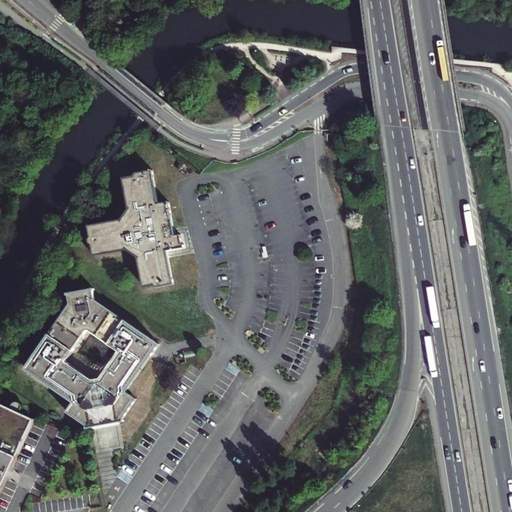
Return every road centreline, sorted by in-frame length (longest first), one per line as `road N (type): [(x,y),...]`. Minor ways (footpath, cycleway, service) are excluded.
road 1 (motorway): [(506,511),(426,0)]
road 2 (motorway): [(401,126),(413,323),(409,393),(385,453),(329,511)]
road 3 (motorway): [(401,126),(461,511)]
road 4 (tertiary): [(511,102),(472,77),(355,68),(246,134),(193,134)]
road 5 (tertiary): [(193,134),(244,145),(365,85),(479,94),(511,121)]
road 6 (tertiary): [(27,0),(193,134)]
road 7 (motorway): [(381,0),(401,126)]
